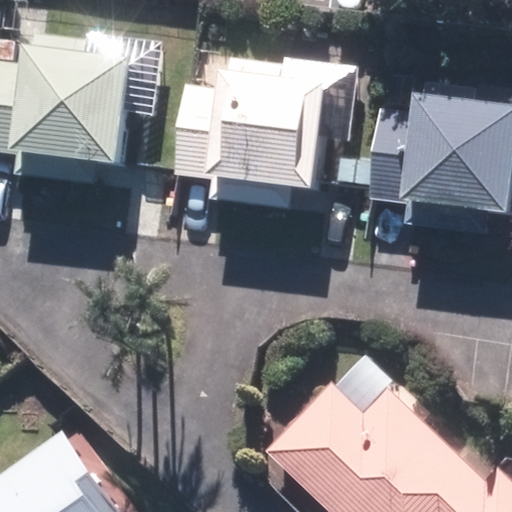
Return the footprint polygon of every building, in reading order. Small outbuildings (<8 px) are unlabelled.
[(29,42),(26,63),(0,59),(0,142),(123,159),(137,56),(29,42)] [(183,169),(221,174),(221,179),(340,194),(355,74),(237,60),(233,90),(193,85),(183,169)] [(479,107),(427,101),(424,120),(382,114),(371,197),(414,203),(414,205),(511,217),(511,89),(481,86),(479,107)] [(337,511),(511,511),(511,479),(498,466),(485,479),(362,357),(272,447),(337,511)] [(135,511),(75,435),(0,492),(0,511),(135,511)]
